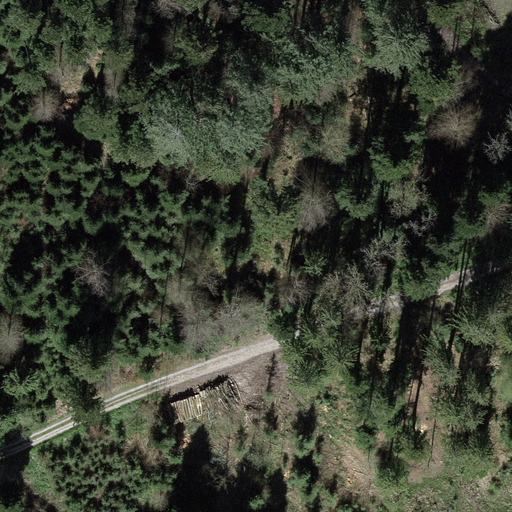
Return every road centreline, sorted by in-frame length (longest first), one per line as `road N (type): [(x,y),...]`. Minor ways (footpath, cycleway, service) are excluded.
road 1 (track): [(511,262),(391,297),(211,370),(96,405),(0,451)]
road 2 (track): [(511,90),(454,48),(426,0)]
